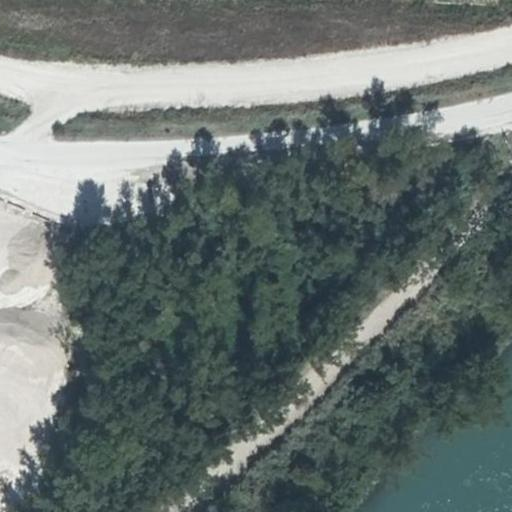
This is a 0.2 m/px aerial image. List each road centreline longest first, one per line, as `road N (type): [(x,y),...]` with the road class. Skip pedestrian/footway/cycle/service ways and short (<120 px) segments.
road 1 (track): [(0,150),(325,145),(511,109)]
road 2 (track): [(178,511),(408,292),(511,177)]
